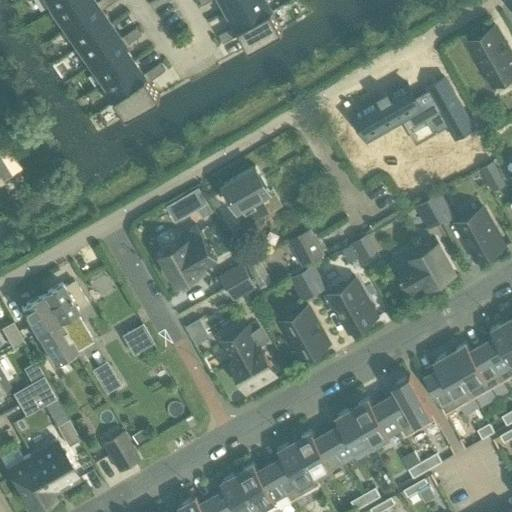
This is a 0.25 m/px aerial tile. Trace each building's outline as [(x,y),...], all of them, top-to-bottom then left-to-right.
[(46,0),(52,9),(65,0),(46,0)] [(65,0),(52,9),(65,28),(97,6),(94,2),(92,0),(65,0)] [(108,4),(104,0),(97,0),(94,2),(97,6),(100,10),(108,4)] [(222,0),(228,9),(244,0),(222,0)] [(236,24),(238,28),(271,10),(265,0),(244,0),(228,9),(236,24)] [(65,28),(78,46),(109,24),(100,10),(97,6),(65,28)] [(238,28),(240,33),(249,48),(281,30),(271,10),(238,28)] [(511,54),(494,23),(467,38),(494,86),(511,75),(511,54)] [(78,46),(90,64),(121,42),(119,38),(109,24),(78,46)] [(236,24),(227,29),(232,38),(240,33),(238,28),(236,24)] [(135,26),(127,32),(132,40),(141,34),(135,26)] [(232,38),(227,29),(218,34),(223,42),(232,38)] [(132,40),(127,32),(119,38),(121,42),(124,46),(132,40)] [(90,64),(102,81),(134,59),(124,46),(121,42),(90,64)] [(102,81),(115,99),(146,77),(143,73),(134,59),(102,81)] [(160,62),(152,68),(157,75),(165,70),(160,62)] [(157,75),(152,68),(143,73),(146,77),(149,81),(157,75)] [(373,101),(358,110),(365,122),(372,134),(403,116),(410,129),(426,119),(433,115),(441,111),(448,123),(445,125),(446,126),(449,125),(456,136),(456,137),(457,136),(456,135),(472,127),(472,128),(473,127),(469,119),(456,96),(444,76),(443,77),(444,78),(436,82),(429,87),(428,86),(427,86),(428,89),(415,97),(406,82),(404,84),(389,92),(388,90),(386,91),(387,92),(378,96),(377,96),(378,98),(375,100),(373,101)] [(146,77),(115,99),(126,116),(160,97),(149,81),(146,77)] [(481,166),(494,189),(505,182),(493,160),(481,166)] [(256,165),(223,183),(238,209),(237,209),(246,224),(281,204),(272,189),(270,190),(256,165)] [(199,187),(167,206),(175,221),(207,202),(199,187)] [(439,191),(428,197),(441,220),(452,214),(439,191)] [(441,220),(428,197),(417,203),(430,226),(441,220)] [(455,220),(478,260),(505,245),(482,205),(455,220)] [(187,240),(162,255),(177,282),(217,259),(198,225),(183,234),(187,240)] [(323,253),(314,237),(310,228),(289,239),(303,264),(323,253)] [(355,240),(368,262),(379,256),(366,233),(355,240)] [(453,269),(438,242),(412,257),(408,250),(394,258),(413,292),(453,269)] [(244,258),(261,287),(272,281),(256,251),(244,258)] [(220,275),(233,297),(255,284),(243,262),(220,275)] [(313,263),(302,270),(315,292),(326,286),(313,263)] [(315,292),(302,270),(291,276),(304,299),(315,292)] [(328,292),(351,332),(377,317),(355,277),(328,292)] [(62,282),(43,293),(76,349),(92,340),(75,310),(78,308),(87,302),(74,280),(67,284),(64,286),(62,282)] [(76,349),(43,293),(21,307),(54,363),(76,349)] [(330,344),(307,304),(280,319),(303,359),(330,344)] [(12,320),(1,327),(12,348),(24,341),(12,320)] [(189,323),(199,339),(210,333),(206,325),(199,329),(193,320),(189,323)] [(496,337),(483,344),(504,380),(511,375),(511,327),(508,321),(498,327),(497,324),(490,328),(496,337)] [(259,327),(252,330),(248,323),(221,339),(247,386),(274,371),(260,345),(267,341),(259,327)] [(152,341),(142,324),(123,335),(133,352),(152,341)] [(450,351),(449,351),(475,396),(504,380),(483,344),(471,351),(466,342),(456,347),(458,349),(451,353),(450,351)] [(475,396),(449,351),(446,353),(446,352),(437,357),(437,358),(433,360),(438,370),(425,377),(445,413),(475,396)] [(0,371),(0,390),(8,386),(0,371)] [(106,392),(120,384),(113,372),(99,380),(106,392)] [(398,392),(386,399),(406,435),(435,418),(410,373),(393,383),(398,392)] [(43,375),(32,381),(39,392),(50,386),(43,375)] [(12,392),(19,404),(39,392),(32,381),(12,392)] [(39,392),(45,403),(56,397),(50,386),(39,392)] [(39,392),(19,404),(25,415),(45,403),(39,392)] [(352,406),(374,445),(390,436),(390,435),(401,428),(405,436),(406,435),(386,399),(373,406),(368,397),(359,402),(360,405),(354,408),(352,406)] [(340,425),(328,432),(344,460),(357,454),(374,445),(352,406),(348,408),(348,407),(339,413),(335,415),(340,425)] [(511,420),(511,409),(502,415),(507,424),(511,420)] [(80,439),(72,425),(68,418),(56,425),(68,445),(80,439)] [(489,422),(477,429),(482,437),(494,431),(489,422)] [(511,436),(511,430),(511,428),(500,434),(504,441),(511,436)] [(302,437),(296,441),(320,484),(321,483),(317,477),(333,468),(332,467),(344,460),(328,432),(316,439),(311,429),(301,435),(302,437)] [(139,457),(134,448),(123,430),(102,443),(118,470),(139,457)] [(141,430),(132,435),(137,442),(146,437),(141,430)] [(58,441),(32,456),(52,493),(53,493),(78,478),(58,441)] [(283,457),(271,464),(291,500),(320,484),(296,441),(289,445),(287,442),(278,448),(283,457)] [(54,495),(53,493),(52,493),(32,456),(28,451),(22,455),(25,460),(9,469),(31,508),(54,495)] [(437,452),(421,461),(426,470),(442,460),(437,452)] [(426,470),(421,461),(408,468),(413,477),(426,470)] [(238,471),(237,471),(259,511),(260,511),(259,510),(275,501),(275,500),(286,493),(290,501),(291,500),(271,464),(259,471),(253,462),(244,467),(245,470),(239,473),(238,471)] [(226,490),(213,497),(221,511),(259,511),(237,471),(233,473),(233,472),(224,477),(224,478),(220,480),(226,490)] [(425,477),(414,483),(418,490),(428,484),(425,477)] [(418,490),(414,483),(404,489),(408,496),(418,490)] [(375,486),(363,493),(368,502),(380,495),(375,486)] [(368,502),(363,493),(351,500),(356,509),(368,502)] [(196,494),(179,504),(183,511),(221,511),(213,497),(201,503),(196,494)] [(391,496),(381,502),(385,509),(395,503),(391,496)] [(378,511),(385,509),(381,502),(370,508),(372,511),(378,511)]
